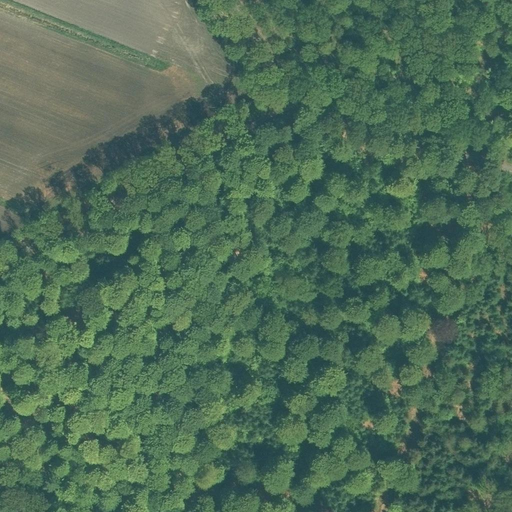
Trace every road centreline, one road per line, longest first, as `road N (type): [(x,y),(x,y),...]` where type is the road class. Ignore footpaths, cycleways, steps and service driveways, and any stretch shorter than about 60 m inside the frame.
road 1 (track): [(375,511),(511,111)]
road 2 (unclassified): [(289,104),(0,265)]
road 3 (unclassified): [(289,104),(511,167)]
road 4 (track): [(193,511),(0,456)]
